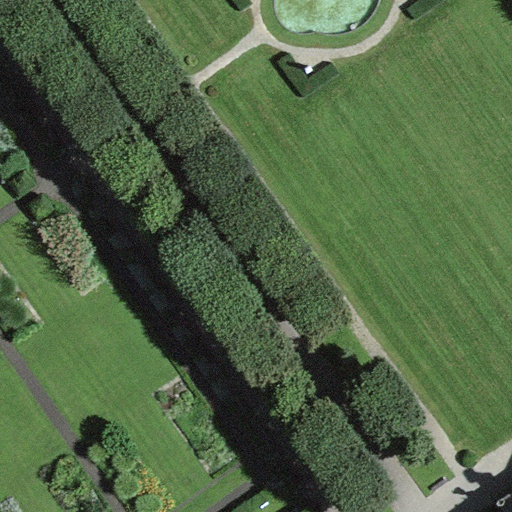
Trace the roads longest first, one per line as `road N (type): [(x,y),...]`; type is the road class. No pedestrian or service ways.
road 1 (track): [(509,469),(481,489),(126,0)]
road 2 (track): [(408,511),(42,0)]
road 3 (track): [(0,31),(343,511)]
road 4 (track): [(47,177),(262,469)]
road 5 (track): [(252,0),(251,37),(0,211)]
road 6 (track): [(0,336),(125,511)]
road 7 (track): [(411,0),(398,29),(339,58),(297,59),(251,37)]
road 8 (track): [(336,412),(206,511)]
